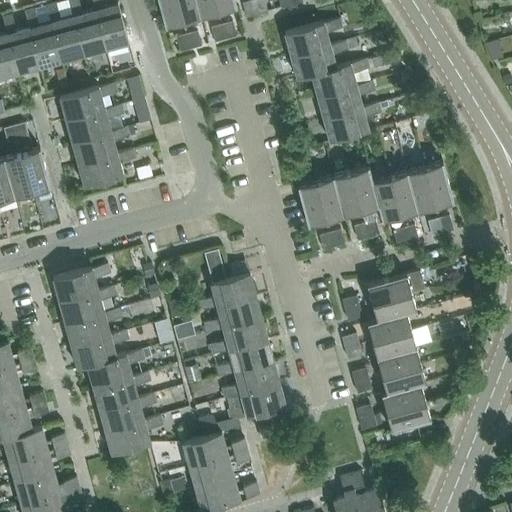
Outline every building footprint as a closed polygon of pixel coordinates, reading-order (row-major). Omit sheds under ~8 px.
[(68,0),(72,14),(83,53),(105,47),(94,8),(82,11),(78,0),(68,0)] [(105,47),(128,40),(117,1),(116,1),(116,2),(104,5),(102,0),(92,0),(94,8),(105,47)] [(183,19),(177,0),(158,0),(165,24),(183,19)] [(196,0),(177,0),(183,19),(201,14),(196,0)] [(215,0),(196,0),(201,14),(218,10),(215,0)] [(215,0),(218,10),(236,5),(234,0),(215,0)] [(246,0),(242,1),(246,16),(257,13),(253,0),(246,0)] [(264,0),(253,0),(257,13),(267,10),(264,0)] [(46,4),(50,20),(61,59),(83,53),(72,14),(60,17),(56,1),(46,4)] [(24,10),(28,26),(39,65),(61,59),(50,20),(38,23),(34,7),(24,10)] [(2,16),(6,32),(17,71),(39,65),(28,26),(16,29),(12,13),(2,16)] [(284,30),(290,53),(330,42),(326,30),(342,26),(339,16),(324,20),(323,19),(284,30)] [(236,34),(232,20),(221,23),(225,37),(236,34)] [(225,37),(221,23),(211,25),(215,40),(225,37)] [(197,29),(187,32),(190,47),(201,44),(197,29)] [(0,75),(17,71),(6,32),(0,33),(0,75)] [(176,35),(180,49),(190,47),(187,32),(176,35)] [(355,35),(345,38),(348,48),(358,45),(355,35)] [(330,42),(290,53),(297,76),(311,72),(336,65),(335,64),(332,52),(348,48),(345,38),(330,42)] [(397,48),(371,55),(374,64),(374,65),(401,58),(398,48),(397,48)] [(336,65),(311,72),(317,94),(356,83),(353,70),(369,66),(366,57),(350,61),(350,60),(335,64),(336,65)] [(511,78),(510,73),(503,76),(505,83),(511,81),(511,78)] [(137,74),(126,77),(128,85),(140,82),(137,74)] [(372,79),(356,83),(317,94),(323,116),(362,105),(359,92),(375,88),(372,79)] [(117,90),(114,80),(98,85),(98,84),(59,95),(65,117),(104,107),(101,94),(117,90)] [(143,96),(132,99),(134,107),(138,121),(149,118),(146,104),(143,96)] [(362,105),(323,116),(329,137),(329,139),(368,128),(365,114),(381,110),(378,101),(362,105)] [(120,102),(104,107),(65,117),(71,139),(110,129),(107,116),(123,112),(120,102)] [(18,138),(28,135),(24,120),(14,123),(18,138)] [(3,126),(7,141),(16,138),(18,138),(14,123),(3,126)] [(126,124),(110,129),(71,139),(77,162),(116,151),(113,138),(129,134),(126,124)] [(32,190),(50,185),(43,157),(39,145),(39,146),(32,148),(28,135),(18,138),(16,138),(20,151),(21,151),(32,190)] [(123,174),(123,172),(122,172),(119,160),(135,156),(132,146),(116,151),(77,162),(84,184),(123,174)] [(20,151),(4,155),(14,195),(32,190),(21,151),(20,151)] [(4,155),(0,156),(0,198),(14,195),(4,155)] [(435,203),(453,198),(442,159),(424,164),(435,203)] [(368,164),(350,169),(361,208),(378,204),(378,203),(372,179),(368,164)] [(424,164),(407,169),(417,208),(435,203),(424,164)] [(350,169),(333,174),(343,213),(361,208),(350,169)] [(407,169),(389,174),(400,213),(417,208),(407,169)] [(333,174),(315,178),(326,218),(343,213),(333,174)] [(389,174),(372,179),(378,203),(378,204),(382,218),(400,213),(389,174)] [(326,218),(315,178),(297,183),(308,223),(326,218)] [(449,213),(438,216),(442,231),(453,228),(449,213)] [(428,219),(431,234),(442,231),(438,216),(428,219)] [(379,232),(378,231),(375,218),(364,221),(368,235),(379,232)] [(354,224),(357,237),(358,238),(368,235),(364,221),(354,224)] [(414,223),(403,226),(407,240),(418,237),(414,223)] [(397,243),(407,240),(403,226),(393,229),(397,243)] [(344,242),(344,241),(340,228),(329,230),(333,245),(344,242)] [(319,233),(323,247),(323,248),(333,245),(329,230),(319,233)] [(52,276),(59,299),(98,288),(97,288),(94,275),(110,271),(107,262),(92,266),(91,265),(52,276)] [(152,262),(151,262),(143,264),(146,275),(154,273),(154,272),(152,262)] [(200,307),(216,303),(256,293),(249,270),(210,280),(214,294),(198,298),(200,307)] [(406,271),(405,271),(367,282),(372,300),(411,290),(406,271)] [(159,292),(156,282),(148,285),(151,295),(159,292)] [(59,299),(65,321),(104,310),(100,297),(116,293),(113,283),(97,288),(98,288),(59,299)] [(372,300),(376,317),(376,318),(406,310),(416,308),(411,290),(372,300)] [(206,329),(222,325),(261,315),(256,293),(216,303),(219,316),(204,320),(206,329)] [(342,298),(344,308),(359,304),(356,294),(342,298)] [(180,296),(167,299),(171,316),(184,312),(180,296)] [(344,308),(347,319),(362,315),(359,304),(344,308)] [(65,321),(71,343),(110,332),(106,319),(122,315),(119,305),(104,310),(65,321)] [(367,320),(372,338),(411,327),(406,310),(376,318),(376,317),(367,320)] [(212,351),(228,347),(267,337),(261,315),(222,325),(225,337),(210,342),(212,351)] [(166,318),(154,321),(157,331),(169,328),(166,318)] [(77,366),(86,363),(116,354),(112,341),(128,337),(125,327),(110,332),(71,343),(77,366)] [(372,338),(376,356),(416,345),(411,327),(372,338)] [(341,335),(344,346),(359,342),(356,331),(341,335)] [(218,373),(234,369),(273,359),(267,337),(228,347),(231,359),(215,364),(218,373)] [(0,365),(14,361),(7,338),(0,340),(0,365)] [(344,346),(347,356),(362,352),(359,342),(344,346)] [(33,356),(31,348),(30,345),(16,349),(19,360),(33,356)] [(148,345),(142,347),(145,356),(151,355),(148,345)] [(376,356),(381,373),(420,362),(416,345),(376,356)] [(86,363),(92,385),(132,374),(131,374),(128,361),(144,357),(141,347),(126,352),(125,351),(116,354),(86,363)] [(22,370),(36,367),(35,363),(33,356),(19,360),(22,370)] [(224,395),(240,391),(239,390),(279,381),(273,359),(234,369),(237,381),(221,385),(224,395)] [(14,361),(0,365),(0,388),(20,383),(19,382),(14,361)] [(381,373),(386,390),(386,391),(420,381),(420,382),(425,380),(420,362),(381,373)] [(193,364),(184,367),(188,381),(189,381),(197,379),(193,364)] [(351,370),(354,381),(368,377),(365,366),(351,370)] [(92,385),(98,407),(138,396),(137,396),(134,383),(150,379),(147,369),(131,374),(132,374),(92,385)] [(354,381),(357,391),(371,387),(368,377),(354,381)] [(197,379),(189,381),(192,390),(201,388),(199,379),(197,379)] [(230,417),(245,413),(246,414),(285,404),(279,381),(239,390),(240,391),(243,403),(227,407),(230,417)] [(381,391),(386,410),(425,399),(420,382),(420,381),(386,391),(386,390),(381,391)] [(20,383),(0,388),(0,412),(26,405),(20,383)] [(32,404),(45,400),(43,392),(42,390),(29,393),(32,404)] [(98,407),(105,429),(144,418),(140,405),(156,401),(153,391),(137,396),(138,396),(98,407)] [(425,399),(386,410),(391,428),(430,417),(425,399)] [(45,400),(32,404),(34,415),(48,411),(45,400)] [(356,406),(359,417),(373,413),(370,403),(356,406)] [(26,405),(0,412),(0,436),(2,436),(32,427),(26,405)] [(209,412),(197,416),(201,432),(214,428),(209,412)] [(111,452),(150,441),(146,427),(162,423),(159,413),(144,418),(105,429),(111,452)] [(359,417),(362,428),(376,424),(373,413),(359,417)] [(32,427),(2,436),(8,458),(48,447),(41,424),(32,427)] [(261,437),(271,435),(268,425),(258,428),(261,437)] [(182,440),(188,463),(227,452),(221,429),(182,440)] [(53,445),(67,442),(64,431),(50,435),(53,445)] [(233,451),(246,447),(243,436),(230,440),(233,451)] [(56,456),(70,452),(67,442),(53,445),(56,456)] [(48,447),(8,458),(14,480),(54,469),(48,447)] [(236,462),(249,458),(246,447),(233,451),(236,462)] [(188,463),(194,485),(233,474),(227,452),(188,463)] [(54,469),(14,480),(20,502),(59,491),(54,469)] [(364,483),(360,469),(350,472),(353,486),(364,483)] [(353,486),(350,472),(339,475),(343,488),(353,486)] [(194,485),(201,508),(240,497),(233,474),(194,485)] [(76,475),(62,479),(65,489),(79,486),(76,475)] [(169,479),(162,481),(165,493),(173,491),(169,479)] [(245,496),(259,492),(256,480),(242,484),(245,496)] [(385,511),(378,485),(355,491),(360,511),(385,511)] [(79,486),(65,489),(68,500),(82,496),(79,486)] [(59,491),(20,502),(23,511),(65,511),(62,501),(68,500),(65,489),(59,491)] [(332,498),(333,502),(336,511),(360,511),(355,491),(333,497),(332,498)]
